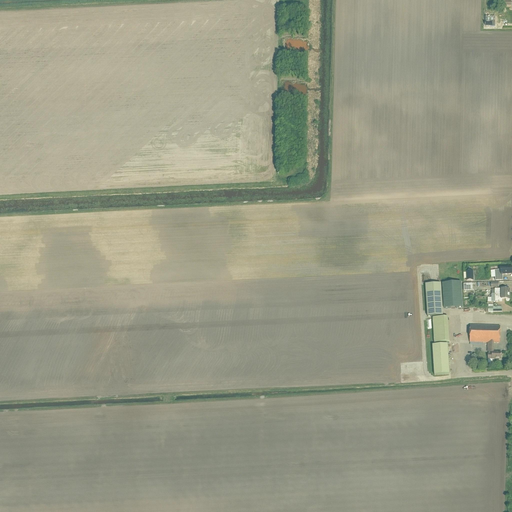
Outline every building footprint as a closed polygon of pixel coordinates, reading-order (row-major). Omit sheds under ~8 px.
[(495,27),(495,18),(486,17),(486,27),(495,27)] [(495,282),(503,281),(502,275),(511,274),(511,269),(511,267),(500,268),(500,271),(495,271),(495,282)] [(442,284),(443,301),(444,309),(462,307),(461,282),(442,284)] [(443,316),(441,284),(425,285),(428,317),(443,316)] [(463,292),(472,292),(472,284),(463,285),(463,292)] [(510,300),(510,295),(495,294),(492,294),(492,298),(491,303),(502,303),(502,300),(505,300),(505,301),(506,302),(508,302),(509,301),(509,300),(510,300)] [(448,341),(447,317),(432,318),(433,342),(448,341)] [(500,344),(500,327),(470,326),(470,343),(488,344),(487,349),(489,349),(489,355),(488,355),(488,360),(492,360),(501,361),(502,353),(494,353),(494,344),(500,344)] [(433,375),(449,373),(447,344),(431,345),(433,375)]
